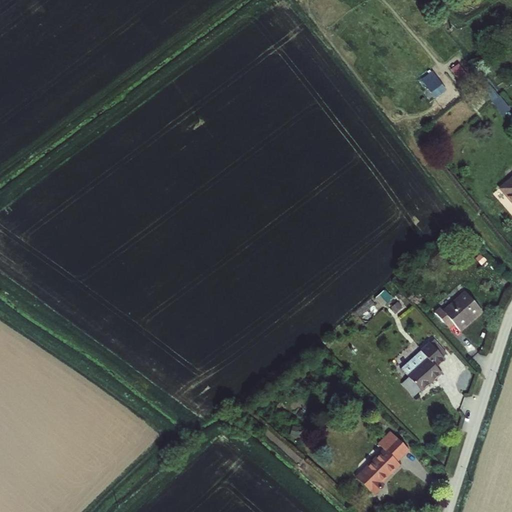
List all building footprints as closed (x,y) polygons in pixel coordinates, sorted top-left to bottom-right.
[(435,74),(423,82),(434,99),(447,90),(435,74)] [(511,177),(499,189),(511,203),(511,177)] [(487,261),(481,254),(476,259),(482,266),(487,261)] [(393,298),(385,290),(375,299),(383,308),(393,298)] [(461,332),(483,313),(465,292),(443,311),(440,308),(435,312),(442,320),(447,316),(455,325),(461,332)] [(403,308),(398,302),(391,308),(396,314),(403,308)] [(447,316),(442,320),(450,330),(455,325),(447,316)] [(435,340),(431,344),(443,357),(447,354),(435,340)] [(446,361),(443,357),(431,344),(430,342),(401,369),(409,378),(421,391),(422,393),(443,374),(438,368),(446,361)] [(402,384),(414,398),(421,391),(409,378),(402,384)] [(398,463),(410,451),(390,432),(377,444),(383,450),(356,478),(374,497),(385,485),(383,484),(401,466),(398,463)]
